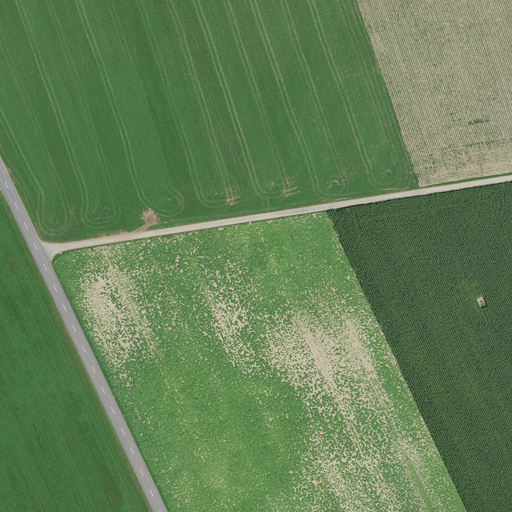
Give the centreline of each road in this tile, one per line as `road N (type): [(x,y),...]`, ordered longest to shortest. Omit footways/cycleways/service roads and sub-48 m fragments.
road 1 (track): [(511,176),(37,253)]
road 2 (unclassified): [(159,511),(0,172)]
